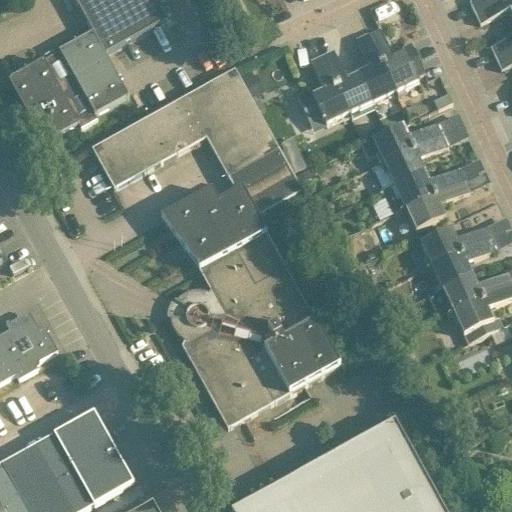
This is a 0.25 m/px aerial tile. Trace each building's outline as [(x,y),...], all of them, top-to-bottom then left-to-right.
[(11,82),(47,147),(79,129),(81,133),(98,124),(96,120),(129,102),(106,59),(167,26),(152,0),(73,0),(94,37),(56,58),(54,54),(46,59),(48,62),(11,82)] [(511,0),(483,0),(470,6),(475,18),(511,0)] [(511,0),(475,18),(480,29),(510,15),(511,20),(511,0)] [(418,88),(404,58),(393,63),(380,34),(368,39),(396,99),(418,88)] [(370,74),(358,79),(373,110),(396,99),(368,39),(357,44),(370,74)] [(511,42),(491,52),(497,65),(511,57),(511,42)] [(402,53),(404,58),(418,88),(419,88),(417,83),(426,79),(411,48),(402,53)] [(373,110),(358,79),(347,84),(334,55),(323,60),(351,120),(373,110)] [(511,57),(497,65),(502,75),(511,69),(511,57)] [(311,95),(327,131),(351,120),(323,60),(311,65),(325,95),(313,100),(311,95)] [(169,322),(169,323),(169,324),(171,324),(171,329),(173,333),(175,337),(177,341),(181,344),(185,346),(182,351),(205,392),(318,330),(258,221),(302,196),(235,75),(93,154),(115,195),(206,144),(236,197),(218,207),(212,196),(161,224),(204,282),(210,294),(209,298),(205,296),(200,295),(196,295),(192,296),(187,297),(183,299),(180,302),(177,305),(175,305),(175,306),(177,307),(172,323),(169,322)] [(251,103),(261,97),(252,81),(242,87),(245,93),(251,103)] [(327,131),(311,95),(297,102),(313,137),(327,131)] [(453,108),(449,98),(434,105),(438,114),(453,108)] [(435,126),(456,117),(452,109),(431,117),(435,126)] [(371,174),(371,175),(444,140),(439,129),(409,142),(403,130),(387,138),(374,144),(360,150),(361,152),(367,165),(379,160),(383,168),(371,174)] [(374,144),(387,138),(382,129),(370,135),(374,144)] [(444,140),(371,175),(381,196),(425,176),(419,165),(449,151),(444,140)] [(294,177),(305,172),(301,162),(290,167),(294,177)] [(309,174),(297,180),(300,188),(313,182),(309,174)] [(404,214),(405,214),(465,186),(460,174),(430,188),(425,176),(381,196),(392,220),(404,214)] [(465,186),(405,214),(415,237),(446,223),(441,211),(470,197),(465,186)] [(332,230),(324,235),(332,247),(340,242),(332,230)] [(420,248),(431,271),(492,243),(486,232),(457,246),(451,234),(420,248)] [(431,271),(442,294),(473,280),(467,269),(497,255),(492,243),(431,271)] [(442,294),(442,295),(427,302),(434,319),(450,312),(453,317),(511,288),(511,287),(508,278),(478,292),(473,280),(442,294)] [(375,292),(368,283),(359,289),(367,299),(375,292)] [(511,303),(511,288),(453,317),(464,339),(461,340),(462,342),(464,341),(500,324),(499,323),(494,325),(489,314),(511,303)] [(366,305),(375,324),(391,316),(382,297),(366,305)] [(500,324),(464,341),(468,349),(504,333),(500,324)] [(0,387),(16,379),(20,385),(38,374),(36,369),(58,357),(48,338),(42,341),(34,326),(34,325),(14,336),(12,332),(9,334),(10,336),(0,340),(0,387)] [(318,330),(205,392),(228,434),(341,371),(318,330)] [(511,342),(511,341),(507,331),(504,333),(491,339),(496,350),(511,342)] [(404,377),(415,372),(409,358),(398,364),(404,377)] [(428,420),(440,415),(435,403),(423,408),(428,420)] [(0,511),(93,511),(134,490),(134,489),(115,454),(95,418),(0,471),(0,511)] [(243,511),(441,511),(395,428),(243,511)] [(448,457),(465,450),(459,435),(442,442),(448,457)] [(476,506),(478,511),(501,511),(494,497),(476,506)]
